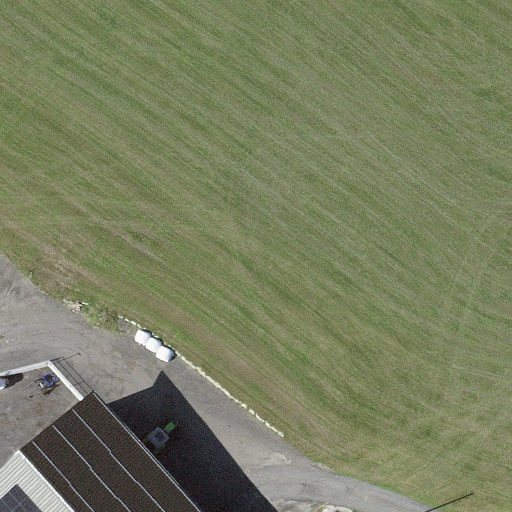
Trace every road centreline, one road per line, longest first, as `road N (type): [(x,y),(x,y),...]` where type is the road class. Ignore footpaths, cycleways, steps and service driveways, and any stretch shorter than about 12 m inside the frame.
road 1 (track): [(195,511),(0,311)]
road 2 (track): [(383,511),(336,493),(270,495),(239,511)]
